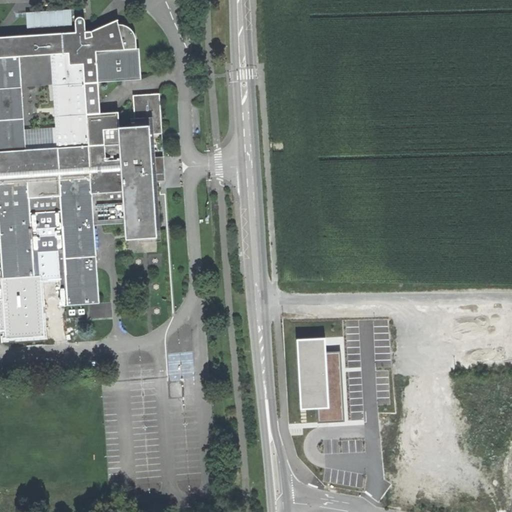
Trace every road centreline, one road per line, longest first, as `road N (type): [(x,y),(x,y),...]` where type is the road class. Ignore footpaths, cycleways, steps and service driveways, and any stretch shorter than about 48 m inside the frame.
road 1 (secondary): [(239,0),(265,390)]
road 2 (track): [(257,299),(511,295)]
road 3 (unknown): [(419,296),(434,511)]
